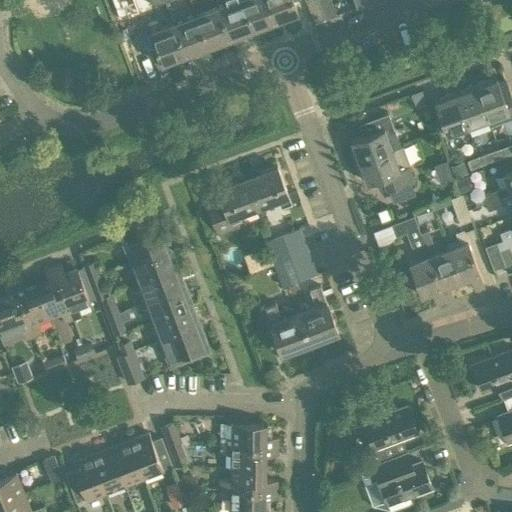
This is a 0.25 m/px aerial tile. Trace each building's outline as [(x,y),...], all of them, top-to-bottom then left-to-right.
[(112,0),(119,18),(139,10),(135,0),(112,0)] [(239,0),(219,8),(231,39),(253,31),(241,0),(239,0)] [(241,0),(253,31),(275,23),(266,0),(241,0)] [(266,0),(275,23),(299,14),(293,0),(266,0)] [(231,39),(219,8),(196,16),(208,47),(231,39)] [(208,47),(196,16),(174,24),(185,56),(208,47)] [(163,64),(185,56),(173,25),(152,32),(157,47),(153,49),(157,62),(162,60),(163,64)] [(475,83),(489,118),(491,124),(504,119),(501,114),(511,109),(511,93),(506,78),(499,81),(498,78),(486,83),(485,80),(475,83)] [(489,118),(475,83),(462,88),(463,91),(457,93),(456,94),(469,126),(489,118)] [(456,94),(457,93),(456,91),(445,95),(446,97),(435,101),(448,134),(469,126),(456,94)] [(353,153),(357,162),(393,148),(393,149),(401,146),(389,114),(360,125),(364,137),(353,141),(357,152),(353,153)] [(500,147),(502,155),(511,151),(511,144),(511,143),(500,147)] [(393,148),(357,162),(361,172),(364,171),(368,182),(380,178),(384,190),(414,178),(410,166),(411,163),(404,145),(401,146),(393,149),(393,148)] [(502,155),(500,147),(480,155),(483,162),(502,155)] [(483,162),(480,155),(468,159),(470,167),(483,162)] [(433,164),(440,184),(452,180),(445,160),(433,164)] [(463,164),(451,168),(455,178),(467,174),(463,164)] [(249,178),(261,208),(280,200),(283,207),(293,203),(290,194),(279,166),(249,178)] [(501,197),(511,192),(511,171),(505,174),(509,185),(483,195),(486,202),(490,201),(501,197)] [(462,193),(472,189),(467,176),(457,180),(462,193)] [(261,208),(249,178),(220,189),(224,200),(209,206),(220,233),(235,227),(234,223),(243,220),(241,215),(261,208)] [(293,203),(301,200),(302,200),(298,191),(290,194),(293,203)] [(511,192),(501,197),(490,201),(493,207),(503,204),(508,216),(511,213),(511,192)] [(472,218),(463,194),(450,199),(459,223),(472,218)] [(384,221),(393,217),(389,208),(380,211),(384,221)] [(414,247),(418,247),(422,258),(410,262),(423,296),(434,292),(438,302),(447,299),(422,232),(420,227),(416,216),(392,225),(396,235),(407,231),(412,244),(414,247)] [(504,239),(511,236),(511,227),(500,233),(502,240),(504,239)] [(131,263),(171,247),(164,228),(140,237),(132,240),(123,244),(131,263)] [(277,249),(306,238),(302,228),(273,239),(277,249)] [(462,281),(449,248),(438,252),(429,229),(422,232),(447,299),(455,296),(451,285),(462,281)] [(449,248),(462,281),(473,277),(477,287),(485,284),(465,229),(457,232),(461,243),(449,248)] [(132,240),(140,237),(137,230),(129,233),(132,240)] [(505,264),(499,249),(511,244),(511,236),(504,239),(502,240),(487,246),(494,268),(505,264)] [(275,263),(310,249),(306,238),(277,249),(271,252),(275,263)] [(138,283),(178,267),(171,247),(131,263),(138,283)] [(310,249),(275,263),(279,274),(315,261),(310,249)] [(89,279),(98,276),(93,260),(83,264),(89,279)] [(315,261),(279,274),(284,287),(319,274),(315,261)] [(53,267),(73,321),(81,318),(77,306),(90,301),(77,270),(65,274),(61,264),(53,267)] [(73,321),(53,267),(44,271),(48,282),(36,286),(48,317),(60,313),(64,324),(73,321)] [(146,302),(186,287),(178,267),(138,283),(146,302)] [(98,276),(89,279),(96,299),(99,298),(106,295),(98,276)] [(241,285),(238,277),(231,280),(234,288),(241,285)] [(48,317),(36,286),(25,291),(21,280),(12,283),(33,336),(41,333),(37,322),(48,317)] [(24,339),(33,336),(12,283),(4,286),(8,296),(0,299),(0,334),(3,343),(11,340),(8,332),(20,328),(24,339)] [(300,312),(313,343),(340,333),(322,286),(311,290),(317,306),(300,312)] [(186,287),(146,302),(153,321),(193,305),(186,287)] [(111,294),(106,295),(99,298),(106,318),(118,313),(111,294)] [(313,343),(300,312),(283,318),(277,303),(266,307),(284,354),(313,343)] [(160,340),(200,324),(193,305),(153,321),(160,340)] [(118,313),(106,318),(113,336),(125,332),(118,313)] [(200,324),(160,340),(167,357),(170,359),(175,357),(178,364),(210,352),(207,345),(208,344),(200,324)] [(123,355),(132,351),(129,341),(119,345),(123,355)] [(93,354),(89,343),(80,347),(85,357),(93,354)] [(72,350),(76,361),(85,357),(80,347),(72,350)] [(501,398),(511,393),(511,348),(474,363),(484,389),(496,384),(501,398)] [(132,351),(123,355),(118,357),(128,383),(142,378),(132,351)] [(62,353),(42,360),(46,372),(66,364),(62,353)] [(20,367),(12,369),(17,383),(19,382),(30,378),(27,370),(20,367)] [(396,455),(401,453),(396,439),(418,431),(408,405),(366,421),(375,446),(368,448),(373,463),(373,464),(396,455)] [(511,409),(500,414),(510,440),(511,439),(511,409)] [(169,446),(180,441),(173,422),(161,427),(169,446)] [(220,446),(277,446),(277,438),(265,437),(266,424),(233,423),(233,437),(221,436),(220,446)] [(129,440),(144,478),(162,471),(162,469),(172,465),(161,437),(152,441),(149,433),(129,440)] [(110,448),(124,486),(144,478),(129,440),(110,448)] [(188,461),(181,442),(180,441),(169,446),(176,465),(188,461)] [(232,467),(265,467),(265,455),(277,455),(277,446),(220,446),(220,454),(233,454),(232,467)] [(91,455),(105,493),(124,486),(110,448),(91,455)] [(53,454),(43,459),(51,481),(62,477),(53,454)] [(105,493),(91,455),(71,463),(75,471),(66,474),(76,501),(85,498),(86,500),(105,493)] [(373,464),(373,463),(367,465),(373,481),(381,478),(390,503),(433,487),(423,460),(401,468),(396,455),(373,464)] [(220,489),(276,489),(276,480),(265,480),(265,467),(232,467),(232,479),(220,479),(220,489)] [(0,501),(24,492),(16,472),(0,478),(0,501)] [(197,477),(181,477),(181,489),(197,489),(197,477)] [(166,485),(174,507),(186,503),(177,481),(166,485)] [(276,489),(220,489),(219,497),(232,498),(231,510),(234,510),(233,511),(258,511),(259,511),(264,511),(264,498),(276,499),(276,489)] [(44,511),(42,506),(31,510),(24,492),(0,501),(0,511),(44,511)]
